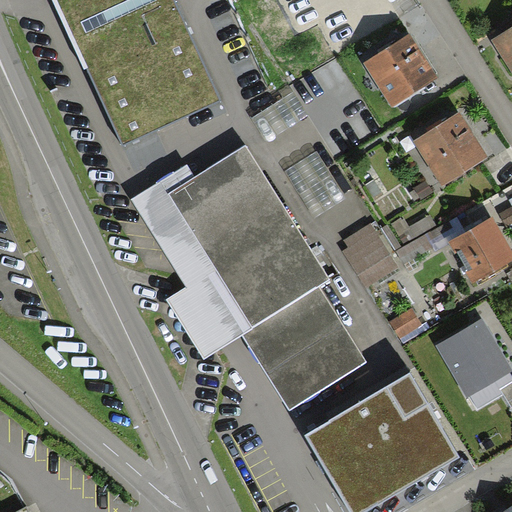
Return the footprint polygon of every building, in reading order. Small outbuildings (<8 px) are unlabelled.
[(167,0),(68,0),(56,6),(122,149),(216,105),(167,0)] [(379,0),(328,0),(349,34),(387,12),(379,0)] [(511,38),(497,47),(511,73),(511,38)] [(410,44),(369,70),(394,109),(435,83),(410,44)] [(458,123),(421,146),(447,186),(484,162),(458,123)] [(243,339),(291,412),(365,365),(318,292),(330,284),(244,151),(195,183),(185,169),(130,205),(187,294),(168,306),(205,364),(243,339)] [(511,270),(511,263),(489,226),(458,245),(481,284),(510,267),(511,270)] [(371,284),(392,270),(368,234),(347,247),(371,284)] [(423,306),(392,326),(400,338),(431,319),(423,306)] [(482,318),(435,344),(465,398),(511,372),(482,318)] [(408,387),(310,444),(349,511),(369,511),(453,463),(408,387)]
